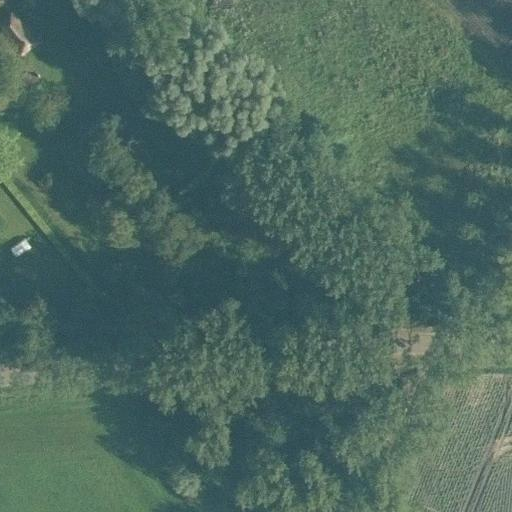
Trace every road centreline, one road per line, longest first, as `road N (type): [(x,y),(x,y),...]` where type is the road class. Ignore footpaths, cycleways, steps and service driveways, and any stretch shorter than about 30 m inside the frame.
road 1 (unclassified): [(511,345),(233,357),(0,379)]
road 2 (track): [(368,511),(436,348),(511,245)]
